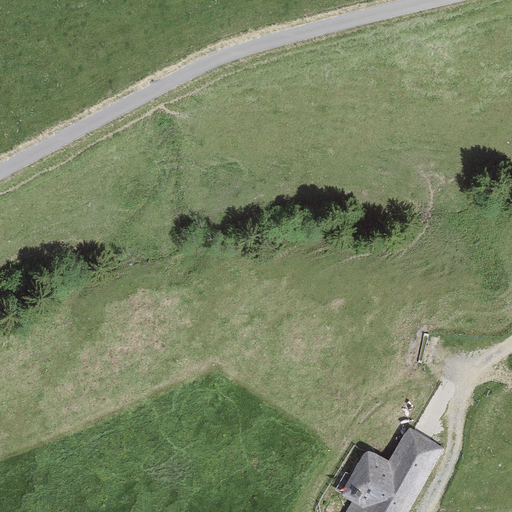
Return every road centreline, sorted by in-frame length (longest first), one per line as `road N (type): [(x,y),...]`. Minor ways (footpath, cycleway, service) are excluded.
road 1 (unclassified): [(0,171),(217,57),(431,0)]
road 2 (track): [(427,511),(453,444),(465,373)]
